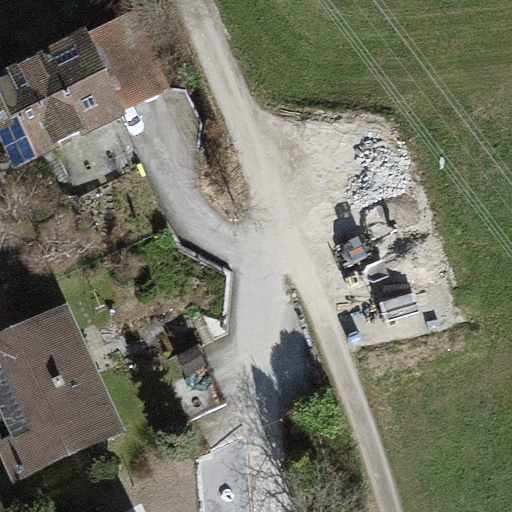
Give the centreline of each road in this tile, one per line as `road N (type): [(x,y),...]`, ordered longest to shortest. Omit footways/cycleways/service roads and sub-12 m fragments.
road 1 (track): [(189,0),(340,355),(391,511)]
road 2 (track): [(285,225),(260,324),(271,511)]
road 3 (track): [(271,258),(198,217),(146,112)]
